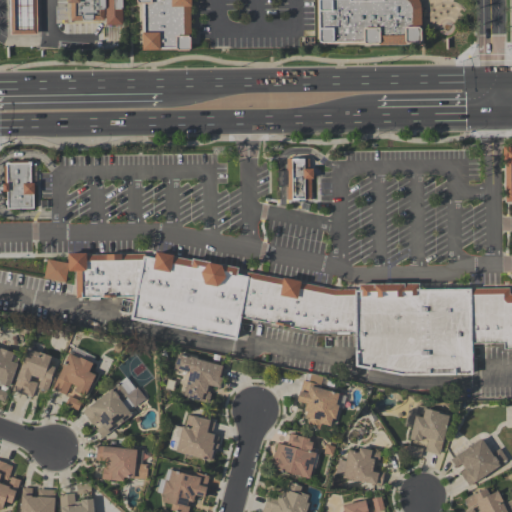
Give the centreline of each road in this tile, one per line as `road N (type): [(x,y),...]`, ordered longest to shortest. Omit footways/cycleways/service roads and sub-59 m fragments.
road 1 (primary): [(0,123),(370,118)]
road 2 (primary): [(490,80),(161,84)]
road 3 (primary): [(161,84),(0,85)]
road 4 (primary): [(370,118),(490,116)]
